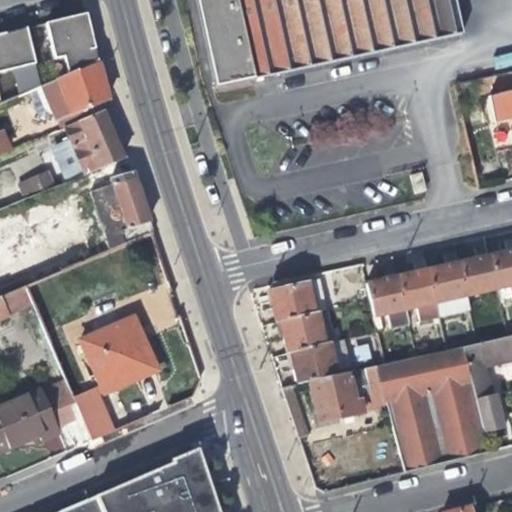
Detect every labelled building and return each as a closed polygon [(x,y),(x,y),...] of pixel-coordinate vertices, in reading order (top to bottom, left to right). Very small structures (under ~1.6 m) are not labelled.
[(196,0),(208,54),(215,84),(251,77),(458,34),(450,0),(196,0)] [(69,75),(97,63),(85,15),(46,24),(54,60),(64,57),(69,75)] [(38,82),(26,30),(7,34),(0,36),(0,73),(13,70),(17,87),(19,96),(31,91),(40,88),(38,82)] [(101,80),(97,63),(69,75),(63,78),(40,88),(31,91),(38,114),(44,117),(107,99),(103,88),(101,80)] [(511,117),(511,73),(491,78),(493,90),(509,87),(511,93),(487,97),(492,122),(506,119),(511,117)] [(83,175),(121,159),(110,130),(103,113),(80,123),(84,134),(70,140),(83,175)] [(419,171),(408,173),(411,192),(423,189),(419,171)] [(147,222),(131,172),(109,180),(88,189),(109,252),(151,234),(147,222)] [(0,210),(27,199),(19,181),(0,189),(0,210)] [(497,295),(511,291),(511,251),(504,253),(488,257),(495,290),(497,295)] [(465,297),(495,290),(488,257),(471,260),(457,264),(465,297)] [(468,313),(465,297),(457,264),(441,267),(426,270),(435,309),(438,319),(468,313)] [(419,313),(435,309),(426,270),(412,274),(396,277),(404,311),(418,308),(419,313)] [(408,327),(404,311),(396,277),(381,281),(364,285),(367,302),(371,318),(388,315),(391,330),(408,327)] [(275,322),(277,322),(326,311),(317,279),(267,290),(271,303),(275,322)] [(24,288),(1,297),(8,315),(31,305),(24,288)] [(1,297),(0,297),(0,318),(8,315),(1,297)] [(329,310),(326,311),(277,322),(279,333),(284,353),(286,353),(326,344),(336,342),(329,310)] [(80,339),(103,394),(156,372),(160,381),(170,377),(154,340),(147,323),(137,327),(133,317),(80,339)] [(498,364),(511,360),(511,336),(506,338),(475,346),(461,349),(473,400),(492,395),(485,366),(498,364)] [(333,378),(326,344),(286,353),(291,372),(295,387),(304,384),(333,378)] [(386,405),(402,472),(433,464),(485,451),(481,433),(473,400),(461,349),(445,352),(415,359),(381,367),(333,378),(304,384),(312,414),(332,410),(334,418),(349,415),(356,413),(355,412),(386,405)] [(63,380),(40,390),(43,397),(67,388),(63,380)] [(291,387),(282,390),(297,437),(307,434),(291,387)] [(67,388),(43,397),(57,428),(80,418),(73,403),(67,388)] [(0,406),(0,451),(17,445),(34,438),(36,444),(59,434),(57,428),(43,397),(40,390),(0,406)] [(492,395),(473,400),(481,433),(502,427),(494,395),(492,395)] [(89,441),(106,434),(91,396),(73,403),(80,418),(89,441)] [(218,511),(198,452),(143,476),(154,508),(156,507),(157,511),(218,511)] [(154,508),(143,476),(100,495),(94,498),(97,504),(111,498),(117,511),(157,511),(156,507),(154,508)] [(97,504),(94,498),(63,511),(60,511),(117,511),(111,498),(97,504)]
